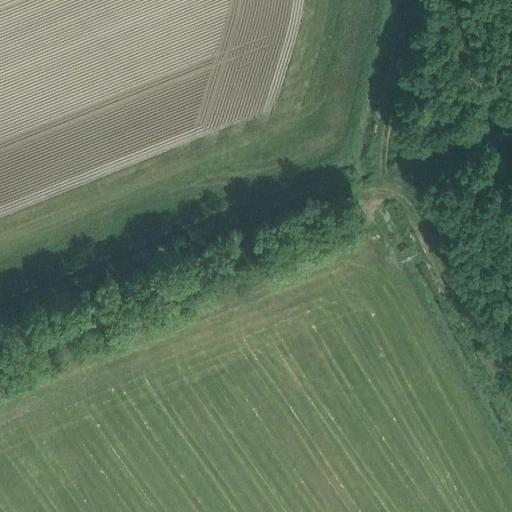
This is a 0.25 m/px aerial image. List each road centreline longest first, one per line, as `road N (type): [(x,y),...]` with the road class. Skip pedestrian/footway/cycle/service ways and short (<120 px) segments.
road 1 (track): [(372,159),(0,318)]
road 2 (track): [(372,159),(511,424)]
road 3 (track): [(407,0),(372,159)]
road 4 (track): [(372,159),(511,104)]
